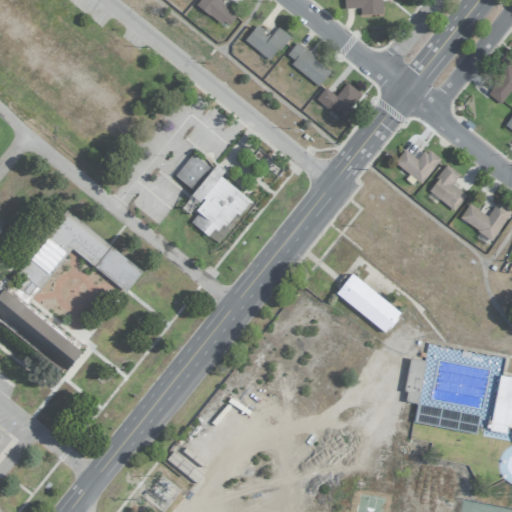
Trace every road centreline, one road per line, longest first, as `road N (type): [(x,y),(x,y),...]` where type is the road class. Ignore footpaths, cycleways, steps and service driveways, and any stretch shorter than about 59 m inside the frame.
road 1 (residential): [(477,0),(62,511)]
road 2 (residential): [(233,305),(0,107)]
road 3 (residential): [(95,0),(330,184)]
road 4 (residential): [(128,0),(29,132)]
road 5 (residential): [(401,92),(287,0)]
road 6 (residential): [(401,92),(511,178)]
